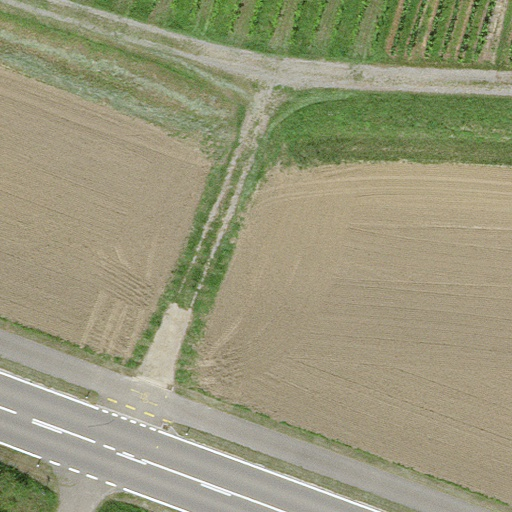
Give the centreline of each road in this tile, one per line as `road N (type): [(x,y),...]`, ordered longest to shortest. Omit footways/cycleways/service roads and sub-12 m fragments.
road 1 (track): [(273,83),(132,458)]
road 2 (primary): [(0,408),(277,511)]
road 3 (track): [(0,7),(273,83)]
road 4 (track): [(273,83),(511,94)]
